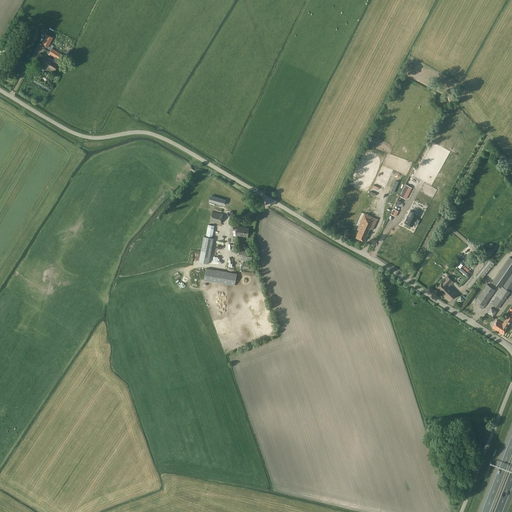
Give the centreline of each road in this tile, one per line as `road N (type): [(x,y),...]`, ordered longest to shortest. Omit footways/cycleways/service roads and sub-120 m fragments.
road 1 (unclassified): [(511,352),(397,273),(175,144),(145,132),(78,135),(0,90)]
road 2 (unclassified): [(461,511),(511,383)]
